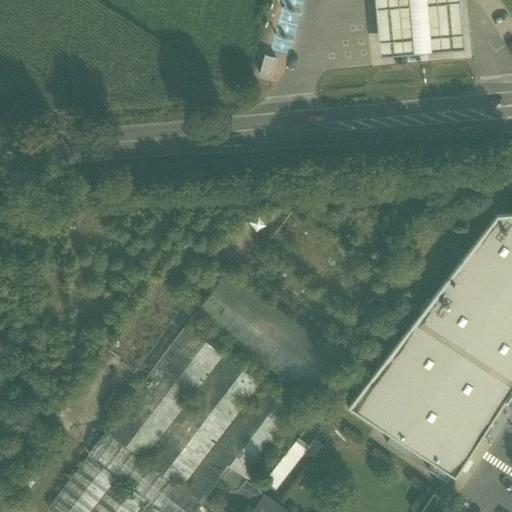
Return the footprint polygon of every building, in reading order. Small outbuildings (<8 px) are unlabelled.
[(373,0),(376,25),(378,57),(464,50),(462,18),(460,0),(373,0)] [(275,59),(263,55),(258,74),(270,78),(275,59)] [(348,364),(404,293),(287,205),(207,212),(47,421),(89,453),(47,508),(52,511),(195,511),(218,482),(230,491),(223,505),(234,511),(242,511),(246,507),(253,511),(263,497),(257,489),(247,481),(308,400),(310,401),(342,359),(348,364)] [(511,389),(511,214),(496,215),(347,408),(390,436),(411,450),(431,463),(451,476),(454,478),(468,457),(480,438),(511,389)] [(488,444),(511,408),(511,389),(480,438),(488,444)] [(385,443),(406,457),(411,450),(390,436),(385,443)] [(295,439),(262,478),(274,488),(306,449),(295,439)] [(451,476),(431,463),(426,471),(446,484),(451,476)] [(433,495),(421,511),(435,511),(443,501),(433,495)] [(283,511),(263,497),(253,511),(246,507),(242,511),(283,511)]
